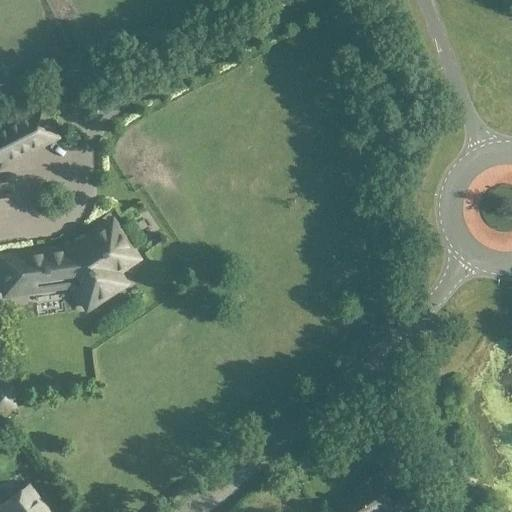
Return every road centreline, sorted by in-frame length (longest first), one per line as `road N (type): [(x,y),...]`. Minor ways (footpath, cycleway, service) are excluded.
road 1 (tertiary): [(188,511),(418,318),(471,252)]
road 2 (unclassified): [(486,158),(424,0)]
